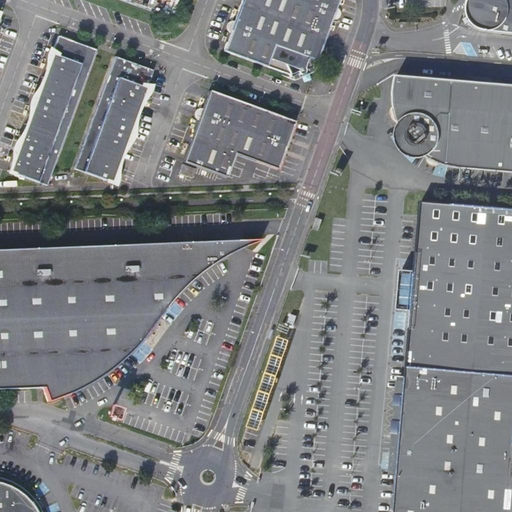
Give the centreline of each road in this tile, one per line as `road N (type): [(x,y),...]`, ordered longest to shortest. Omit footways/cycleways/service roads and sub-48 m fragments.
road 1 (unclassified): [(231,411),(335,116)]
road 2 (unclassified): [(35,6),(186,62)]
road 3 (unclassified): [(186,62),(335,116)]
road 4 (unclassified): [(63,426),(188,481)]
road 5 (unclassified): [(193,463),(63,426)]
road 6 (unclassified): [(186,62),(141,185)]
road 7 (unclassified): [(335,116),(369,0)]
